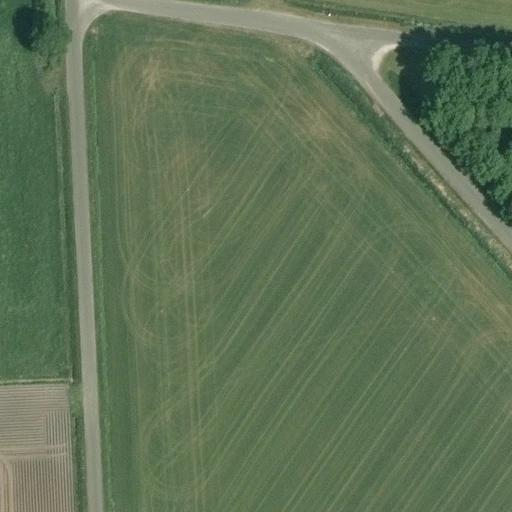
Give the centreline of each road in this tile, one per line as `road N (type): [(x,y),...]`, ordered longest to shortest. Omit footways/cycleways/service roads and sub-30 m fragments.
road 1 (unclassified): [(95,511),(70,0)]
road 2 (unclassified): [(511,237),(328,33)]
road 3 (unclassified): [(328,33),(108,0)]
road 4 (unclassified): [(511,56),(328,33)]
